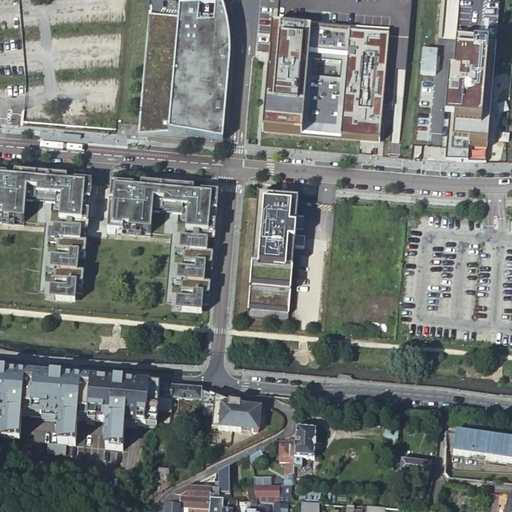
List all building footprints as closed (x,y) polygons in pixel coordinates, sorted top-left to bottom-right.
[(148,14),(137,135),(168,133),(222,143),(229,63),(229,54),(229,46),(229,39),(228,33),(227,24),(224,16),(222,8),(179,8),(178,17),(148,14)] [(376,141),(385,34),(268,24),(259,131),(376,141)] [(447,141),(484,144),(492,48),(455,45),(447,141)] [(6,180),(7,176),(0,175),(0,223),(24,226),(26,201),(61,204),(59,222),(71,223),(70,230),(53,228),(52,241),(57,241),(56,252),(68,253),(67,260),(50,258),(49,272),(54,272),(53,283),(65,284),(64,290),(50,289),(49,300),(75,302),(76,285),(82,285),(85,252),(92,183),(74,182),(73,186),(66,185),(67,179),(14,174),(13,180),(6,180)] [(133,191),(133,187),(110,185),(106,233),(150,237),(152,213),(187,216),(185,233),(197,234),(197,241),(179,239),(178,252),(183,253),(182,264),(194,265),(194,271),(177,270),(176,283),(180,284),(179,294),(191,295),(191,301),(176,300),(175,311),(201,313),(203,296),(209,296),(212,263),(218,195),(200,193),(199,197),(192,196),(193,190),(140,185),(139,192),(133,191)] [(299,195),(256,191),(246,319),(289,322),(299,195)] [(159,401),(160,388),(5,376),(0,375),(0,415),(3,416),(1,439),(1,441),(18,442),(21,417),(21,413),(40,415),(40,419),(42,419),(59,420),(58,432),(57,445),(75,447),(77,422),(77,418),(87,419),(86,422),(103,424),(107,428),(105,449),(123,451),(125,426),(143,427),(146,427),(147,427),(156,428),(158,411),(159,401)] [(173,389),(160,388),(159,412),(159,413),(172,414),(172,410),(173,389)] [(202,396),(202,392),(173,389),(172,410),(180,410),(181,409),(187,409),(187,407),(191,407),(192,402),(202,403),(202,396)] [(203,397),(202,396),(202,403),(202,407),(202,419),(211,420),(211,429),(258,434),(261,409),(228,405),(214,400),(203,397)] [(348,404),(331,402),(329,418),(346,420),(348,404)] [(316,433),(295,432),(295,434),(295,436),(294,466),(294,467),(301,468),(302,460),(315,461),(316,433)] [(397,447),(400,434),(384,432),(382,445),(397,447)] [(453,455),(456,436),(447,435),(446,454),(453,455)] [(294,466),(295,436),(285,441),(279,444),(279,459),(286,459),(286,466),(294,466)] [(511,443),(456,436),(453,455),(511,463),(511,443)] [(261,453),(254,456),(259,464),(265,461),(261,453)] [(436,478),(436,465),(399,461),(396,460),(394,473),(434,478),(436,478)] [(284,488),(292,488),(293,485),(294,467),(294,466),(286,466),(284,466),(284,488)] [(218,474),(217,491),(220,491),(219,501),(223,502),(228,502),(229,469),(218,474)] [(160,471),(158,495),(160,494),(163,492),(168,489),(169,472),(160,471)] [(281,504),(289,505),(292,488),(284,488),(254,488),(254,492),(256,499),(256,503),(274,504),(281,504)] [(217,491),(189,489),(175,496),(173,499),(210,501),(219,501),(220,491),(217,491)] [(319,507),(320,496),(302,495),(302,505),(319,507)] [(210,501),(173,499),(165,507),(165,508),(180,509),(180,510),(206,511),(209,511),(209,510),(210,501)] [(223,502),(219,501),(210,501),(209,510),(222,511),(223,502)] [(255,511),(256,510),(256,503),(246,502),(245,511),(255,511)]
